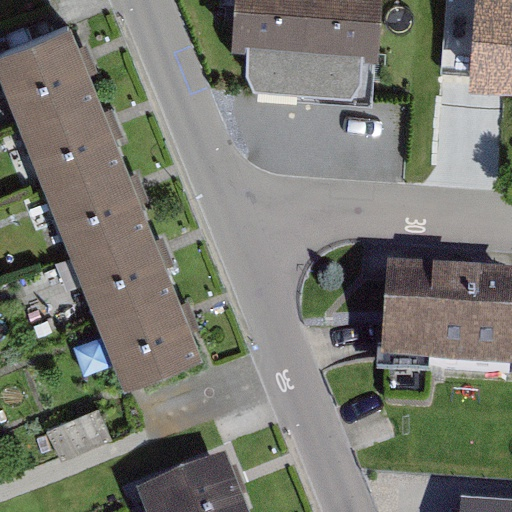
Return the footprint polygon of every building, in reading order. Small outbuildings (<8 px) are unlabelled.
[(382,42),(383,0),(236,0),(235,35),(249,40),(247,66),(257,80),(355,85),(368,64),(369,46),(382,42)] [(451,0),(450,82),(474,83),(475,0),(451,0)] [(511,72),(511,0),(480,0),(477,71),(511,72)] [(0,47),(0,63),(27,133),(106,102),(73,19),(0,47)] [(27,133),(60,216),(139,184),(106,102),(27,133)] [(60,216),(93,298),(172,267),(139,184),(60,216)] [(93,298),(126,381),(205,350),(172,267),(93,298)] [(511,289),(388,284),(384,374),(511,379),(511,289)] [(140,500),(144,511),(247,511),(229,465),(140,500)]
